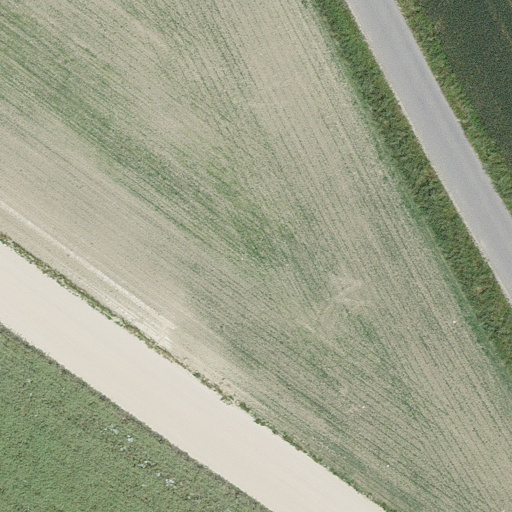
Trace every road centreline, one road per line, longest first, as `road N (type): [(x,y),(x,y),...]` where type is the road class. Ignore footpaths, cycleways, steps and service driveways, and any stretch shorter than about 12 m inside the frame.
road 1 (unknown): [(368,511),(0,260)]
road 2 (unclassified): [(511,277),(369,0)]
